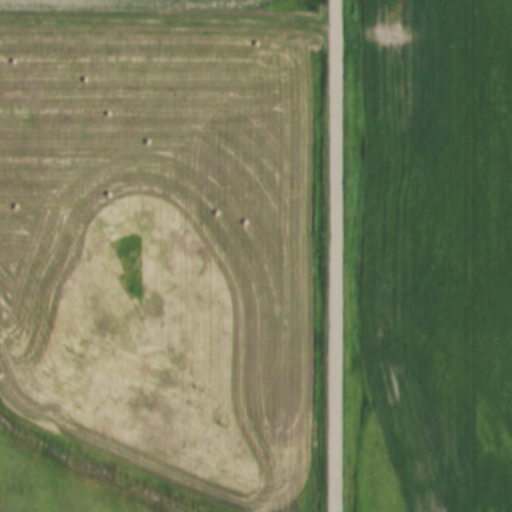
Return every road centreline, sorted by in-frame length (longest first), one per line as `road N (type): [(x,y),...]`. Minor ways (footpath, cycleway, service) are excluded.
road 1 (residential): [(335,0),(333,511)]
road 2 (track): [(336,24),(0,19)]
